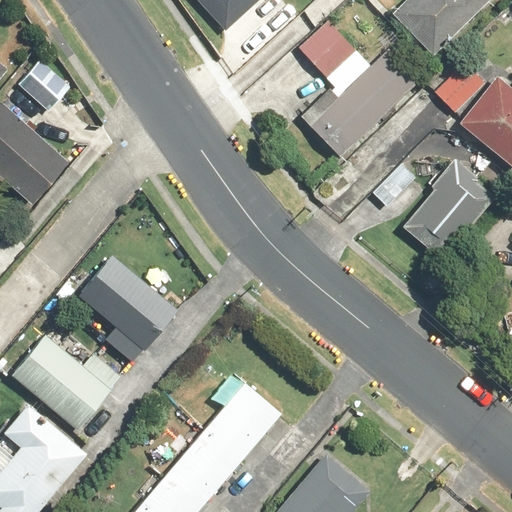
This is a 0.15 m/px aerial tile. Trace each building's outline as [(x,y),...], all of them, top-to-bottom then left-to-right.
[(191,0),(221,33),(257,0),(191,0)] [(395,0),(379,14),(421,62),(492,0),(395,0)] [(329,22),(291,51),(316,84),(354,54),(329,22)] [(384,49),(295,119),(329,162),(418,92),(384,49)] [(511,99),(464,60),(431,100),(455,120),(450,126),(511,177),(511,176),(511,99)] [(0,103),(0,189),(28,214),(71,165),(0,103)] [(420,180),(402,161),(370,192),(388,211),(420,180)] [(451,161),(393,232),(436,267),(494,196),(451,161)] [(106,253),(66,300),(137,360),(177,313),(106,253)] [(39,333),(3,377),(78,437),(113,394),(39,333)] [(243,381),(129,511),(195,511),(280,414),(243,381)] [(0,511),(35,511),(84,453),(22,402),(0,428),(0,441),(13,452),(0,466),(0,511)] [(325,455),(271,511),(362,511),(373,500),(325,455)]
